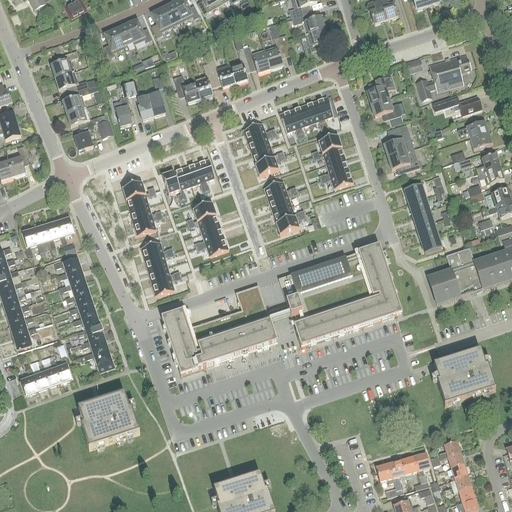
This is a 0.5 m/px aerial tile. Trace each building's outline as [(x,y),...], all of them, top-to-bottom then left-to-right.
[(40,10),(41,10),(35,0),(29,0),(28,1),(35,13),(40,10)] [(35,0),(41,10),(47,6),(43,0),(35,0)] [(218,6),(214,0),(200,0),(203,3),(197,6),(203,17),(209,14),(208,12),(218,6)] [(307,15),(305,9),(317,6),(315,0),(293,0),(297,11),(289,14),(291,20),(307,15)] [(371,0),(373,4),(368,6),(367,9),(368,14),(370,13),(374,27),(386,23),(381,9),(377,0),(371,0)] [(377,0),(381,9),(386,23),(398,19),(393,7),(395,6),(393,0),(377,0)] [(412,0),(417,13),(428,9),(424,0),(412,0)] [(424,0),(428,9),(440,5),(438,0),(424,0)] [(81,1),(64,10),(70,22),(88,13),(81,1)] [(192,20),(193,23),(200,20),(194,8),(188,11),(183,1),(173,6),(182,25),(192,20)] [(182,25),(173,6),(163,11),(173,30),(182,25)] [(162,35),(173,30),(163,11),(152,17),(157,26),(151,29),(157,41),(163,38),(162,35)] [(325,32),(321,20),(310,24),(308,18),(292,23),(294,28),(302,26),(305,38),(325,32)] [(135,47),(145,43),(146,46),(152,43),(147,31),(141,34),(137,24),(126,28),(134,45),(135,47)] [(123,49),(134,45),(126,28),(116,33),(123,49)] [(329,45),(325,32),(305,38),(311,56),(319,54),(318,52),(323,51),(322,47),(329,45)] [(109,48),(103,50),(108,62),(115,59),(114,56),(124,52),(123,49),(116,33),(105,38),(109,48)] [(285,56),(291,54),(286,38),(280,40),(285,56)] [(279,58),(285,56),(280,40),(274,42),(276,49),(264,53),(270,73),(282,69),(279,58)] [(258,77),(270,73),(264,53),(251,58),(249,49),(243,51),(249,67),(254,65),(258,77)] [(241,65),(229,69),(235,88),(248,84),(243,69),(249,67),(243,51),(237,53),(241,65)] [(51,68),(55,80),(73,74),(70,63),(78,60),(76,53),(60,59),(62,65),(51,68)] [(433,100),(431,96),(430,93),(436,91),(437,94),(464,86),(461,76),(472,73),(467,57),(429,68),(433,83),(428,84),(427,82),(416,85),(422,103),(433,100)] [(137,67),(131,70),(134,76),(144,71),(141,62),(135,65),(137,67)] [(421,63),(408,67),(410,76),(424,72),(421,63)] [(223,92),(235,88),(229,69),(217,72),(214,64),(208,66),(213,82),(219,80),(223,92)] [(206,79),(194,83),(200,102),(212,98),(208,84),(213,82),(208,66),(202,68),(206,79)] [(77,87),(73,74),(55,80),(59,94),(70,90),(72,95),(96,88),(94,82),(77,87)] [(188,106),(200,102),(194,83),(182,87),(179,79),(173,81),(178,97),(184,95),(188,106)] [(163,91),(161,80),(153,82),(156,93),(163,91)] [(367,94),(371,107),(389,101),(387,94),(395,92),(391,80),(377,84),(379,90),(367,94)] [(138,97),(136,85),(128,87),(131,99),(138,97)] [(124,100),(131,99),(128,87),(122,88),(124,100)] [(0,88),(0,108),(10,105),(10,103),(11,103),(9,98),(8,99),(7,94),(5,94),(3,88),(0,88)] [(63,104),(67,117),(85,111),(81,99),(98,93),(96,88),(72,95),(74,101),(63,104)] [(159,95),(148,99),(150,106),(154,120),(165,116),(161,103),(159,95)] [(148,98),(138,101),(140,109),(138,110),(142,123),(154,120),(150,106),(148,99),(148,98)] [(457,99),(433,107),(435,114),(453,109),(455,114),(460,112),(462,119),(482,113),(477,100),(459,106),(457,99)] [(327,100),(314,105),(323,128),(327,126),(325,122),(334,119),(327,100)] [(389,101),(371,107),(375,119),(387,115),(389,122),(401,118),(397,106),(391,108),(389,101)] [(121,106),(121,104),(115,106),(119,123),(118,124),(118,126),(119,126),(120,130),(125,129),(125,128),(131,127),(127,110),(129,109),(128,104),(121,106)] [(314,105),(303,109),(310,128),(318,125),(319,129),(323,128),(314,105)] [(303,109),(291,113),(300,136),(303,135),(302,131),(310,128),(303,109)] [(83,131),(97,127),(100,126),(98,120),(89,123),(85,111),(67,117),(70,129),(82,125),(83,131)] [(291,113),(279,117),(286,137),(294,133),(296,137),(300,136),(291,113)] [(0,131),(17,126),(14,115),(0,118),(0,125),(0,127),(0,126),(0,131)] [(100,126),(97,127),(102,141),(114,138),(109,123),(100,126)] [(468,136),(470,142),(489,135),(485,124),(459,132),(461,138),(468,136)] [(17,126),(0,131),(0,137),(3,136),(5,143),(20,138),(17,126)] [(263,126),(243,133),(248,145),(270,137),(269,134),(266,135),(263,126)] [(384,147),(388,159),(406,154),(404,147),(412,144),(408,132),(406,126),(389,132),(391,137),(394,136),(396,143),(384,147)] [(442,132),(429,136),(431,144),(444,139),(442,132)] [(492,147),(489,135),(470,142),(473,153),(492,147)] [(89,136),(74,140),(78,154),(93,149),(97,147),(95,143),(91,144),(89,136)] [(270,137),(248,145),(252,157),(271,150),(268,142),(271,141),(270,137)] [(338,139),(319,145),(322,157),(342,150),(338,139)] [(7,162),(13,180),(25,176),(22,166),(28,164),(23,150),(17,152),(19,158),(7,162)] [(271,150),(252,157),(256,169),(275,162),(278,161),(277,157),(274,158),(271,150)] [(322,157),(319,158),(320,161),(323,160),(326,168),(345,162),(342,150),(322,157)] [(406,154),(388,159),(392,172),(404,168),(406,175),(420,170),(416,158),(408,160),(406,154)] [(454,166),(459,165),(465,162),(463,154),(451,158),(454,166)] [(476,171),(478,177),(500,170),(495,157),(482,161),(484,168),(476,171)] [(459,165),(461,172),(473,168),(471,161),(465,162),(459,165)] [(13,180),(7,162),(0,163),(0,182),(0,184),(13,180)] [(208,162),(196,166),(204,189),(208,188),(206,184),(215,181),(208,162)] [(275,162),(256,169),(259,180),(279,173),(275,162)] [(329,176),(325,178),(326,181),(349,174),(345,162),(326,168),(329,176)] [(196,166),(185,170),(191,190),(199,187),(201,190),(204,189),(196,166)] [(185,170),(173,174),(180,194),(181,197),(184,196),(183,192),(191,190),(185,170)] [(500,170),(478,177),(480,183),(484,181),(486,188),(504,182),(500,170)] [(173,174),(162,178),(168,198),(180,194),(173,174)] [(349,174),(326,181),(327,185),(331,184),(334,192),(353,186),(349,174)] [(442,178),(436,180),(440,189),(445,187),(442,178)] [(283,185),(264,192),(268,204),(291,196),(290,192),(286,194),(283,185)] [(142,186),(123,192),(126,203),(146,197),(142,186)] [(478,188),(470,190),(467,192),(467,193),(463,194),(465,200),(469,199),(482,195),(479,187),(478,188)] [(405,193),(409,206),(425,200),(421,188),(405,193)] [(485,199),(489,211),(496,209),(511,204),(507,191),(485,199)] [(484,202),(482,195),(469,199),(472,206),(484,202)] [(146,197),(126,203),(130,215),(149,209),(147,201),(150,200),(149,196),(146,197)] [(291,196),(268,204),(272,216),(292,209),(289,201),(292,200),(291,196)] [(409,206),(413,218),(429,213),(425,200),(409,206)] [(496,209),(489,211),(487,212),(487,213),(489,217),(489,218),(498,215),(500,221),(511,217),(511,205),(511,204),(496,209)] [(212,206),(193,213),(197,224),(216,217),(212,206)] [(149,209),(130,215),(133,227),(153,221),(156,220),(155,216),(152,217),(149,209)] [(292,209),(272,216),(276,227),(296,220),(299,219),(298,216),(294,217),(292,209)] [(433,225),(429,213),(413,218),(417,231),(433,225)] [(197,224),(193,226),(195,229),(198,228),(201,236),(220,229),(216,217),(197,224)] [(153,221),(133,227),(137,239),(157,233),(154,224),(157,223),(156,220),(153,221)] [(296,220),(276,227),(280,238),(299,232),(296,220)] [(69,221),(55,226),(60,241),(62,248),(66,247),(64,239),(74,236),(69,221)] [(490,222),(478,226),(480,234),(492,229),(490,222)] [(417,231),(421,244),(437,238),(433,225),(417,231)] [(55,226),(44,229),(49,244),(51,252),(55,250),(53,243),(60,241),(55,226)] [(44,229),(32,233),(37,248),(39,255),(44,254),(41,246),(49,244),(44,229)] [(204,244),(200,245),(202,249),(224,241),(220,229),(201,236),(204,244)] [(492,229),(480,234),(482,238),(494,234),(492,229)] [(511,232),(511,229),(496,234),(500,248),(503,247),(505,253),(511,250),(511,232)] [(32,233),(22,236),(27,250),(25,250),(28,259),(32,257),(30,250),(37,248),(32,233)] [(441,250),(437,238),(421,244),(425,255),(441,250)] [(224,241),(202,249),(203,252),(206,251),(209,260),(228,253),(224,241)] [(160,245),(141,251),(145,263),(168,256),(167,252),(163,254),(160,245)] [(73,246),(63,250),(66,258),(76,254),(73,246)] [(291,278),(278,282),(290,316),(291,320),(294,330),(296,335),(301,350),(315,346),(358,332),(395,319),(402,317),(379,249),(368,253),(348,259),(291,278)] [(2,255),(0,255),(0,268),(20,263),(19,261),(5,265),(3,258),(11,255),(10,251),(1,254),(2,255)] [(511,255),(475,268),(470,251),(446,259),(452,276),(429,284),(437,307),(461,299),(459,295),(472,288),(476,296),(483,293),(483,292),(511,282),(511,255)] [(168,256),(145,263),(148,275),(168,269),(165,261),(169,260),(168,256)] [(65,276),(81,272),(77,261),(63,266),(63,265),(54,267),(56,271),(63,269),(65,276)] [(20,263),(0,268),(0,279),(9,276),(7,269),(20,265),(20,263)] [(168,269),(148,275),(152,287),(175,280),(174,276),(170,277),(168,269)] [(9,276),(0,279),(0,291),(12,288),(10,281),(18,278),(23,277),(22,272),(17,274),(9,276)] [(81,272),(65,276),(58,279),(60,283),(67,281),(69,288),(84,283),(81,272)] [(175,280),(152,287),(155,299),(175,293),(172,285),(176,284),(175,280)] [(84,283),(69,288),(58,292),(59,296),(71,292),(73,299),(88,294),(84,283)] [(12,288),(0,291),(0,299),(1,304),(16,299),(14,292),(22,289),(21,285),(12,288)] [(258,289),(236,297),(242,314),(189,332),(183,314),(162,321),(181,380),(278,347),(258,289)] [(88,294),(73,299),(66,302),(67,306),(75,303),(77,311),(92,306),(88,294)] [(16,299),(1,304),(5,315),(20,311),(17,303),(25,301),(24,297),(16,299)] [(77,311),(70,313),(71,317),(78,315),(81,322),(96,317),(92,306),(77,311)] [(20,311),(5,315),(8,327),(23,322),(21,315),(29,312),(27,308),(20,311)] [(58,324),(69,320),(67,313),(56,317),(58,324)] [(96,317),(81,322),(73,324),(75,329),(82,326),(85,334),(100,329),(96,317)] [(23,322),(8,327),(12,338),(27,334),(24,326),(32,324),(31,320),(23,322)] [(100,329),(85,334),(77,336),(78,340),(86,337),(88,345),(103,340),(100,329)] [(27,334),(12,338),(16,352),(22,350),(24,354),(32,351),(42,348),(41,344),(31,347),(28,338),(36,335),(35,331),(27,334)] [(88,345),(81,347),(82,351),(90,349),(92,356),(107,351),(103,340),(88,345)] [(85,359),(80,360),(81,365),(86,363),(94,360),(97,370),(112,364),(107,351),(92,356),(85,359)] [(480,356),(433,371),(438,387),(436,388),(444,412),(495,396),(487,372),(485,373),(480,356)] [(54,363),(52,364),(60,386),(71,382),(67,368),(68,367),(65,359),(61,361),(64,369),(57,371),(54,363)] [(48,390),(60,386),(52,364),(49,365),(52,373),(45,375),(43,367),(40,368),(48,390)] [(37,394),(48,390),(40,368),(38,369),(41,377),(34,379),(31,371),(29,372),(37,394)] [(26,398),(37,394),(29,372),(27,373),(30,381),(21,384),(26,398)] [(78,412),(79,415),(83,428),(81,428),(89,453),(140,436),(132,412),(130,413),(125,397),(101,404),(100,404),(97,406),(78,412)] [(443,448),(447,460),(460,456),(457,444),(443,448)] [(179,453),(173,455),(177,466),(183,464),(179,453)] [(447,460),(451,472),(464,467),(460,456),(447,460)] [(413,460),(417,475),(418,480),(424,478),(423,473),(430,471),(426,457),(413,460)] [(413,460),(401,464),(405,478),(417,475),(413,460)] [(388,467),(394,485),(399,484),(398,480),(405,478),(401,464),(388,467)] [(388,487),(394,485),(388,467),(376,470),(380,485),(387,483),(388,487)] [(451,472),(454,483),(468,479),(464,467),(451,472)] [(259,476),(213,491),(218,507),(216,508),(217,511),(273,511),(267,492),(265,492),(259,476)] [(454,496),(458,494),(471,490),(468,479),(454,483),(450,484),(454,496)] [(475,501),(471,490),(458,494),(462,505),(475,501)] [(388,501),(397,499),(396,494),(396,492),(386,494),(388,501)] [(429,492),(417,495),(419,501),(425,499),(430,498),(429,492)] [(430,498),(425,499),(427,507),(433,506),(433,505),(431,498),(430,498)] [(478,511),(475,501),(462,505),(456,507),(457,511),(478,511)] [(411,503),(393,508),(394,511),(420,511),(419,509),(413,511),(411,503)]
